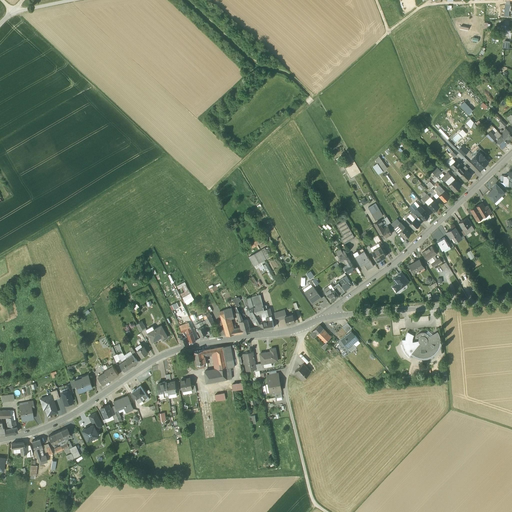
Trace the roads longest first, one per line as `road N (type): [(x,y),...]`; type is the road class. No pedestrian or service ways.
road 1 (track): [(388,32),(208,192),(12,10)]
road 2 (tertiary): [(330,317),(167,352),(68,417),(0,441)]
road 3 (residential): [(330,317),(511,154)]
road 4 (track): [(167,155),(0,257)]
road 5 (tertiary): [(511,300),(330,317)]
road 6 (track): [(511,429),(451,403),(442,306)]
road 7 (track): [(448,141),(420,113),(375,0)]
road 8 (track): [(313,96),(247,56),(187,0)]
